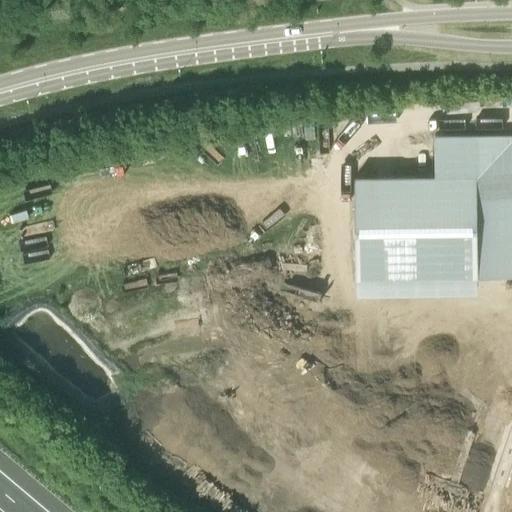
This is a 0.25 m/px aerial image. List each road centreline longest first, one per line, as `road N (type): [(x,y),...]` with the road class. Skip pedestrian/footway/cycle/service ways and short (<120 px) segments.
road 1 (secondary): [(0,91),(161,57),(390,28)]
road 2 (secondary): [(390,28),(439,43),(511,46)]
road 3 (secondary): [(511,12),(390,28)]
